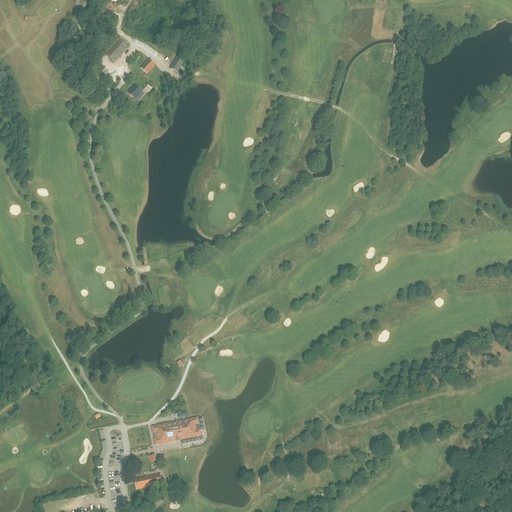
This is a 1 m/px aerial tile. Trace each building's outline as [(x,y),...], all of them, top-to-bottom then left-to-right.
[(127,48),(116,37),(102,52),(114,62),(127,48)] [(169,68),(177,73),(186,58),(178,54),(169,68)] [(149,59),(140,68),(147,74),(155,66),(149,59)] [(142,92),(135,85),(128,92),(135,99),(142,92)] [(201,429),(195,430),(194,425),(200,424),(198,417),(179,421),(180,422),(156,427),(156,426),(151,427),(153,434),(157,433),(158,438),(154,439),(155,445),(159,445),(159,443),(197,436),(197,437),(202,436),(201,429)] [(160,474),(134,479),(136,489),(162,484),(160,474)]
